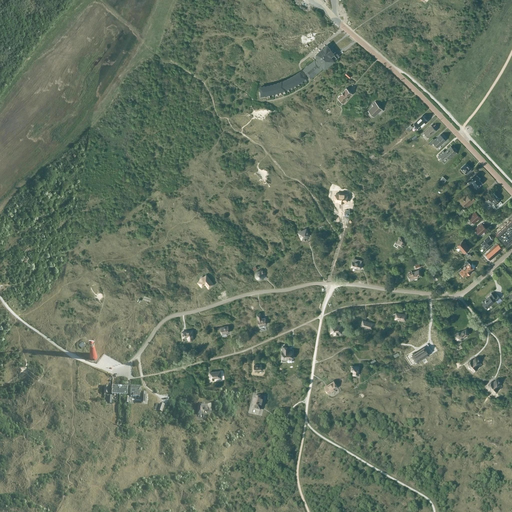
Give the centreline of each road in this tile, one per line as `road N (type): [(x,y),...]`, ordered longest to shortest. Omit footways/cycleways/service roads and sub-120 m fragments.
road 1 (tertiary): [(511,193),(334,19)]
road 2 (unclassified): [(122,371),(166,318),(257,292),(332,284)]
road 3 (track): [(0,298),(64,352),(122,371)]
road 4 (unclassified): [(305,421),(332,284)]
road 5 (unclassified): [(332,284),(456,294)]
